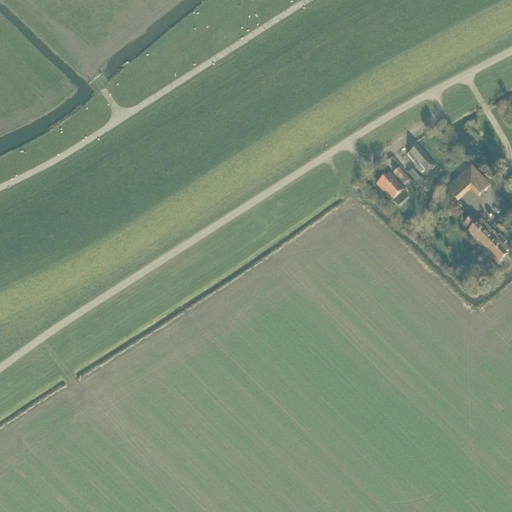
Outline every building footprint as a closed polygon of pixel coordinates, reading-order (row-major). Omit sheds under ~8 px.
[(427,174),(435,168),(417,148),(407,156),(417,168),(415,169),(420,175),(424,172),(427,174)] [(405,187),(410,182),(399,170),(394,175),(405,187)] [(421,181),(412,170),(407,174),(417,185),(417,184),(421,181)] [(488,189),(471,170),(447,192),(455,201),(470,188),(479,197),(488,189)] [(377,186),(392,202),(393,202),(402,193),(403,192),(388,176),(377,186)] [(424,192),(428,189),(421,181),(417,184),(424,192)] [(412,227),(417,222),(411,216),(406,222),(412,227)] [(467,232),(498,263),(499,264),(508,255),(506,254),(510,250),(480,220),(476,224),(470,218),(463,224),(469,230),(467,232)]
